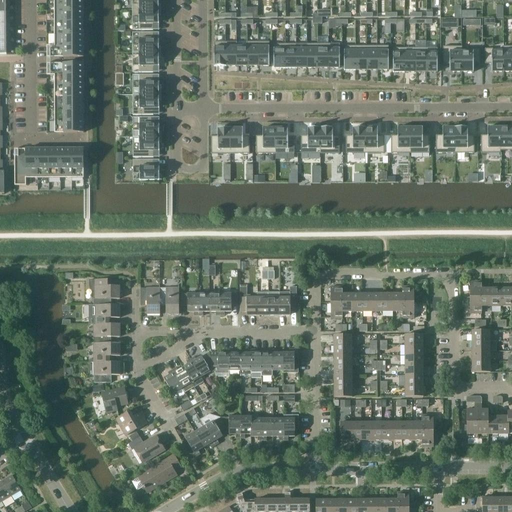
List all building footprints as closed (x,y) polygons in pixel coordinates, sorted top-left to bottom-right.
[(54,0),(54,45),(47,46),(47,57),(83,57),(83,0),(54,0)] [(159,10),(158,0),(132,0),(133,10),(159,10)] [(159,24),(159,10),(133,10),(133,17),(139,17),(139,30),(153,30),(153,24),(159,24)] [(450,20),(442,20),(442,29),(450,29),(450,20)] [(159,53),(159,39),(153,39),(153,33),(139,33),(139,53),(159,53)] [(226,42),(214,42),(214,67),(226,67),(226,42)] [(237,42),(226,42),(226,67),(236,67),(236,47),(237,47),(237,42)] [(258,42),(247,42),(247,47),(247,67),(258,67),(258,42)] [(269,42),(258,42),(258,67),(270,67),(269,42)] [(285,44),(274,44),(274,69),(285,69),(285,44)] [(296,44),(285,44),(285,69),(296,69),(296,44)] [(297,44),(296,44),(296,69),(307,69),(307,44),(306,44),(297,44)] [(318,44),(307,44),(307,69),(318,69),(318,44)] [(328,44),(318,44),(318,69),(328,68),(328,44)] [(340,44),(328,44),(328,68),(340,68),(340,44)] [(356,46),(344,46),(344,71),(356,71),(356,46)] [(366,46),(356,46),(356,71),(367,71),(366,46)] [(377,46),(366,46),(367,71),(377,70),(377,46)] [(389,46),(377,46),(377,70),(389,70),(389,46)] [(511,46),(503,46),(503,51),(504,72),(511,72),(511,46)] [(237,47),(236,47),(236,67),(247,67),(247,47),(237,47)] [(462,47),(443,47),(443,64),(450,64),(450,72),(462,72),(461,51),(462,51),(462,47)] [(404,48),(393,48),(393,73),(405,73),(404,48)] [(415,48),(404,48),(405,73),(415,73),(415,48)] [(426,48),(415,48),(415,73),(426,73),(426,48)] [(437,48),(426,48),(426,73),(438,72),(437,48)] [(462,51),(461,51),(462,72),(474,72),(474,64),(480,64),(480,49),(472,49),(472,51),(462,51)] [(493,49),(485,49),(485,64),(492,64),(492,72),(504,72),(503,51),(493,51),(493,49)] [(159,66),(159,53),(139,53),(139,73),(153,73),(153,66),(159,66)] [(84,133),(83,63),(47,63),(47,75),(54,75),(55,133),(84,133)] [(159,95),(159,82),(153,82),(153,75),(139,75),(139,95),(159,95)] [(159,109),(159,95),(139,95),(139,108),(133,108),(133,115),(153,115),(153,109),(159,109)] [(159,137),(159,124),(153,124),(153,117),(139,118),(139,138),(159,137)] [(468,127),(455,128),(455,153),(474,153),(474,136),(468,136),(468,127)] [(487,136),(481,136),(481,153),(501,153),(501,151),(500,151),(500,127),(487,127),(487,136)] [(511,127),(500,127),(500,151),(501,151),(511,150),(511,127)] [(218,137),(211,137),(211,154),(230,154),(230,128),(218,128),(218,137)] [(243,128),(230,128),(230,154),(250,154),(249,136),(243,136),(243,128)] [(263,136),(256,136),(256,154),(275,154),(275,128),(263,128),(263,136)] [(288,128),(275,128),(275,154),(295,154),(294,136),(288,136),(288,128)] [(308,136),(301,136),(301,154),(320,154),(320,128),(308,128),(308,136)] [(333,128),(320,128),(320,154),(339,154),(339,136),(333,136),(333,128)] [(353,136),(346,136),(346,154),(365,154),(365,128),(353,128),(353,136)] [(378,128),(365,128),(365,154),(384,154),(384,136),(378,136),(378,128)] [(398,136),(391,136),(391,154),(410,153),(410,128),(398,128),(398,136)] [(423,128),(410,128),(410,153),(429,153),(429,136),(423,136),(423,128)] [(442,136),(436,136),(436,153),(455,153),(455,128),(442,128),(442,136)] [(159,151),(159,137),(139,138),(139,150),(133,150),(133,158),(153,158),(153,151),(159,151)] [(84,149),(15,149),(15,186),(26,186),(26,178),(84,178),(84,149)] [(160,180),(159,167),(154,167),(154,160),(133,160),(133,167),(139,167),(140,180),(160,180)] [(93,299),(94,299),(94,305),(107,305),(107,298),(119,298),(119,285),(107,286),(107,280),(89,280),(89,286),(90,288),(91,290),(93,291),(93,299)] [(481,297),(481,288),(481,281),(470,281),(470,297),(481,297)] [(403,302),(414,302),(414,286),(402,286),(402,293),(403,293),(403,302)] [(257,315),(257,298),(250,298),(250,295),(247,295),(247,287),(240,287),(240,310),(247,310),(247,315),(257,315)] [(331,303),(341,303),(341,294),(342,294),(342,287),(331,287),(331,303)] [(140,288),(140,306),(147,306),(147,314),(160,314),(160,301),(160,288),(140,288)] [(160,288),(160,301),(166,301),(166,314),(179,314),(179,288),(160,288)] [(481,288),(481,297),(482,307),(492,307),(492,288),(481,288)] [(502,306),(502,288),(492,288),(492,307),(502,306)] [(511,288),(502,288),(502,306),(511,306),(511,288)] [(296,310),(297,289),(290,289),(290,293),(279,293),(279,316),(290,316),(290,310),(296,310)] [(257,298),(257,315),(268,316),(268,293),(257,292),(257,298)] [(199,294),(199,316),(203,316),(203,312),(210,312),(210,293),(199,294)] [(210,293),(210,312),(216,312),(216,316),(221,316),(220,293),(210,293)] [(220,293),(221,316),(224,315),(224,311),(231,311),(231,305),(237,305),(237,293),(220,293)] [(268,293),(268,316),(279,316),(279,293),(268,293)] [(372,312),(372,293),(362,294),(362,312),(372,312)] [(383,312),(382,293),(372,293),(372,312),(383,312)] [(393,312),(393,293),(382,293),(383,312),(393,312)] [(393,293),(393,312),(402,312),(403,312),(403,302),(403,293),(402,293),(393,293)] [(199,316),(199,294),(181,294),(181,306),(187,306),(187,312),(194,312),(194,316),(199,316)] [(352,312),(352,294),(342,294),(341,294),(341,303),(341,312),(343,312),(352,312)] [(362,312),(362,294),(352,294),(352,312),(362,312)] [(482,307),(481,297),(470,297),(470,313),(482,313),(481,307),(482,307)] [(414,302),(403,302),(403,312),(402,312),(402,318),(414,318),(414,302)] [(341,303),(331,303),(331,319),(343,319),(343,312),(341,312),(341,303)] [(119,305),(107,305),(94,305),(94,324),(107,324),(107,318),(119,317),(119,305)] [(107,324),(94,324),(94,343),(107,343),(107,337),(119,337),(119,324),(107,324)] [(472,341),(489,341),(489,330),(472,331),(472,341)] [(334,345),(351,345),(351,335),(333,335),(334,345)] [(405,345),(422,345),(422,335),(405,335),(405,345)] [(489,341),(472,341),(472,351),(489,351),(489,341)] [(94,362),(107,362),(107,356),(119,356),(119,343),(107,343),(94,343),(94,362)] [(334,356),(352,356),(351,345),(334,345),(334,356)] [(422,345),(405,345),(405,355),(422,355),(422,345)] [(229,350),(229,371),(240,371),(240,352),(234,352),(234,349),(229,350)] [(251,375),(251,371),(251,349),(246,349),(246,352),(240,352),(240,371),(240,375),(251,375)] [(262,375),(262,370),(262,352),(255,352),(255,349),(251,349),(251,371),(251,375),(262,375)] [(273,370),(273,349),(268,349),(268,352),(262,352),(262,370),(273,370)] [(273,349),(273,370),(284,370),(284,352),(277,352),(277,349),(273,349)] [(284,352),(284,370),(284,373),(297,373),(297,358),(294,358),(294,349),(289,349),(289,352),(284,352)] [(229,371),(229,350),(225,350),(225,353),(218,353),(218,354),(210,354),(213,366),(218,366),(218,371),(229,371)] [(489,351),(472,351),(472,362),(489,361),(489,351)] [(191,359),(201,377),(211,372),(209,368),(213,366),(210,354),(202,358),(201,356),(196,359),(194,357),(191,359)] [(422,355),(405,355),(405,366),(422,366),(422,355)] [(334,366),(352,366),(352,356),(334,356),(334,366)] [(183,367),(192,382),(201,377),(191,359),(187,361),(188,364),(183,367)] [(489,361),(472,362),(472,372),(489,372),(489,361)] [(107,362),(94,362),(94,382),(107,382),(107,375),(120,375),(119,362),(107,362)] [(334,376),(352,376),(352,366),(334,366),(334,376)] [(422,366),(405,366),(405,376),(422,376),(422,366)] [(172,370),(182,388),(192,382),(183,367),(177,370),(176,368),(172,370)] [(182,388),(172,370),(168,372),(169,375),(164,378),(173,393),(182,388)] [(334,387),(352,386),(352,376),(334,376),(334,387)] [(422,376),(405,376),(405,386),(422,386),(422,376)] [(284,393),(295,393),(295,385),(284,385),(284,393)] [(352,386),(334,387),(334,397),(352,397),(352,386)] [(422,386),(405,386),(405,397),(422,397),(422,386)] [(116,406),(128,404),(124,388),(102,393),(106,412),(117,410),(116,406)] [(183,411),(193,406),(189,400),(180,406),(183,411)] [(478,438),(478,409),(478,407),(474,407),(474,410),(467,409),(467,438),(478,438)] [(482,407),(478,407),(478,409),(478,438),(488,438),(488,434),(488,416),(488,409),(482,409),(482,407)] [(126,436),(128,435),(147,423),(144,418),(145,417),(142,411),(136,415),(132,409),(116,419),(126,436)] [(184,414),(180,416),(175,420),(178,425),(187,420),(184,414)] [(284,415),(284,418),(284,424),(284,441),(288,441),(288,436),(295,436),(295,430),(299,430),(299,415),(284,415)] [(422,415),(422,422),(422,431),(433,431),(433,415),(422,415)] [(222,422),(225,429),(229,429),(229,434),(236,434),(236,438),(240,438),(240,416),(229,416),(229,417),(221,417),(222,422)] [(240,416),(240,438),(245,438),(245,434),(251,434),(251,418),(251,416),(240,416)] [(499,434),(498,416),(488,416),(488,434),(499,434)] [(498,416),(499,434),(509,434),(509,429),(508,416),(507,416),(498,416)] [(222,422),(221,417),(214,421),(213,421),(204,426),(215,445),(219,443),(217,440),(222,436),(220,432),(224,429),(225,429),(222,422)] [(251,434),(251,436),(258,436),(258,440),(262,440),(262,418),(251,418),(251,434)] [(273,437),(273,418),(262,418),(262,440),(266,440),(266,437),(273,437)] [(273,418),(273,437),(279,437),(279,441),(284,441),(284,424),(284,418),(273,418)] [(340,440),(352,440),(351,422),(340,422),(340,440)] [(352,440),(362,440),(361,422),(351,422),(352,440)] [(361,422),(362,440),(372,440),(371,422),(361,422)] [(371,422),(372,440),(382,440),(381,422),(371,422)] [(391,422),(381,422),(382,440),(392,440),(391,422)] [(391,422),(392,440),(402,440),(401,422),(391,422)] [(401,422),(402,440),(412,440),(411,422),(401,422)] [(422,422),(411,422),(412,440),(422,440),(422,431),(422,422)] [(194,432),(204,447),(209,444),(211,448),(215,445),(204,426),(194,432)] [(422,431),(422,440),(422,447),(433,447),(433,431),(422,431)] [(140,437),(137,432),(129,436),(130,437),(127,439),(129,442),(132,440),(133,441),(140,437)] [(204,447),(194,432),(185,437),(197,456),(200,454),(198,451),(204,447)] [(143,463),(165,450),(156,435),(143,442),(140,437),(129,444),(132,450),(135,448),(143,463)] [(137,490),(144,485),(148,492),(177,475),(174,471),(181,467),(174,456),(138,476),(139,477),(132,481),(137,490)] [(3,481),(11,496),(21,491),(12,476),(3,481)] [(11,496),(3,481),(0,482),(0,498),(2,502),(11,496)] [(397,492),(397,499),(397,508),(409,508),(409,492),(397,492)] [(481,511),(490,511),(491,498),(482,498),(481,511)] [(500,511),(500,498),(491,498),(490,511),(500,511)] [(500,498),(500,511),(509,511),(510,498),(500,498)] [(309,511),(309,499),(298,499),(298,503),(278,503),(278,499),(255,499),(255,503),(245,503),(239,505),(231,509),(229,506),(219,511),(309,511)] [(337,511),(337,499),(327,500),(327,511),(337,511)] [(337,499),(337,511),(347,511),(347,499),(337,499)] [(357,511),(357,499),(347,499),(347,511),(357,511)] [(357,499),(357,511),(367,511),(367,499),(357,499)] [(367,499),(367,511),(377,511),(377,499),(367,499)] [(377,511),(387,511),(387,499),(377,499),(377,511)] [(387,499),(387,511),(397,511),(397,508),(397,499),(387,499)] [(327,511),(327,500),(316,500),(315,511),(327,511)]
